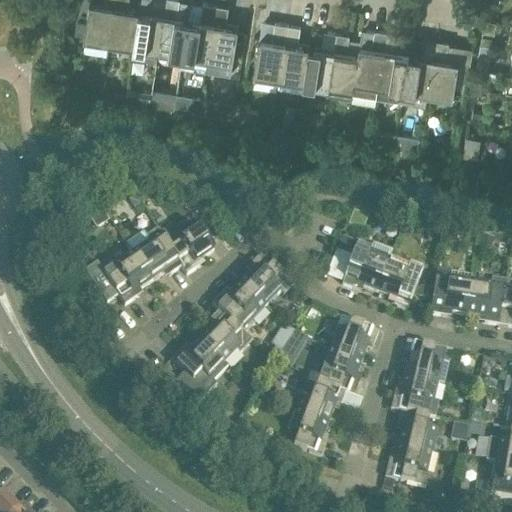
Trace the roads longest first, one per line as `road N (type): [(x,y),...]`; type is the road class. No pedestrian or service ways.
road 1 (residential): [(389,327),(356,320),(253,246),(138,332)]
road 2 (tertiary): [(0,297),(49,395),(177,511)]
road 3 (residential): [(362,489),(389,327)]
road 4 (residential): [(511,350),(389,327)]
